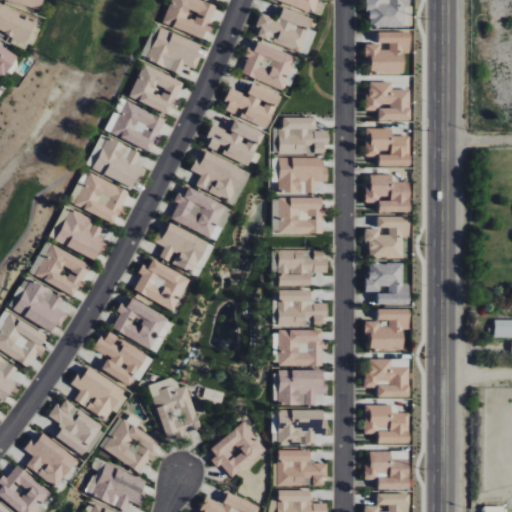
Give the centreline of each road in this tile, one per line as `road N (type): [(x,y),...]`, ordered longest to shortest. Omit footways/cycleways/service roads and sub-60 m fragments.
road 1 (secondary): [(441,0),(440,511)]
road 2 (residential): [(344,0),(344,511)]
road 3 (residential): [(0,444),(100,295),(241,0)]
